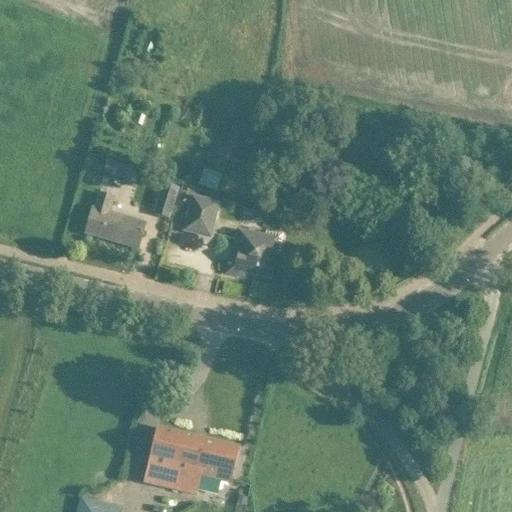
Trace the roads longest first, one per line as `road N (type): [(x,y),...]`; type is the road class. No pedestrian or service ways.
road 1 (tertiary): [(0,266),(283,341)]
road 2 (unclassified): [(442,508),(511,244)]
road 3 (tertiary): [(283,341),(349,341),(431,309),(511,244)]
road 4 (unclassified): [(442,508),(337,380),(283,341)]
